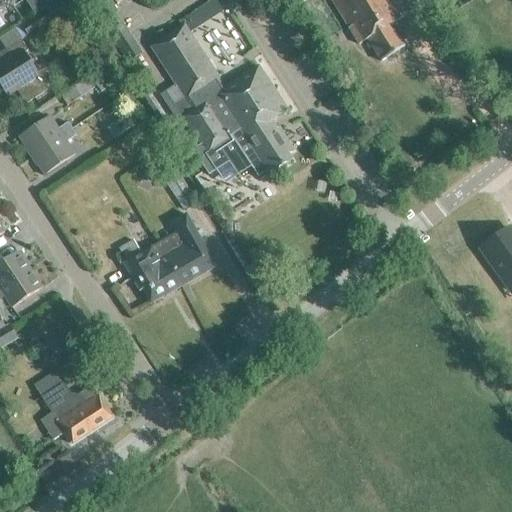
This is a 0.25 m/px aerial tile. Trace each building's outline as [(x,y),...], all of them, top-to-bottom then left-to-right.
[(199,23),(238,2),(237,0),(203,0),(190,7),(199,23)] [(331,0),(359,45),(367,40),(381,62),(404,48),(390,26),(404,17),(392,0),(331,0)] [(25,38),(52,22),(46,12),(19,28),(25,38)] [(140,54),(113,14),(100,23),(127,62),(140,54)] [(183,26),(150,48),(174,86),(160,96),(176,121),(181,118),(200,147),(193,151),(209,176),(229,163),(237,176),(251,167),(258,178),(265,173),(267,177),(292,160),(288,155),(293,152),(278,128),(276,129),(271,121),(287,111),(258,67),(222,91),(216,81),(218,80),(183,26)] [(0,63),(2,67),(0,68),(0,85),(6,96),(16,89),(26,104),(52,88),(42,73),(37,76),(23,54),(28,51),(21,40),(0,53),(0,63)] [(92,51),(83,57),(91,70),(101,63),(92,51)] [(66,106),(94,88),(88,79),(60,96),(66,106)] [(30,158),(72,130),(67,123),(57,130),(48,118),(17,138),(30,158)] [(123,118),(107,129),(113,139),(130,129),(123,118)] [(72,130),(30,158),(43,177),(74,157),(66,144),(76,138),(72,130)] [(195,204),(173,171),(163,178),(184,210),(195,204)] [(125,187),(110,192),(118,213),(133,208),(125,187)] [(216,267),(197,235),(202,232),(201,231),(197,234),(186,215),(172,223),(177,233),(159,244),(183,286),(216,267)] [(481,250),(511,293),(511,292),(511,232),(510,229),(481,250)] [(150,305),(183,286),(159,244),(124,264),(132,278),(132,279),(139,292),(142,290),(150,305)] [(0,290),(30,271),(17,253),(0,264),(0,290)] [(30,271),(0,290),(0,300),(4,298),(12,309),(42,289),(30,271)] [(0,331),(0,350),(17,341),(9,327),(5,328),(0,331)] [(34,386),(72,445),(112,419),(92,388),(79,396),(71,395),(63,383),(62,385),(54,373),(34,386)]
